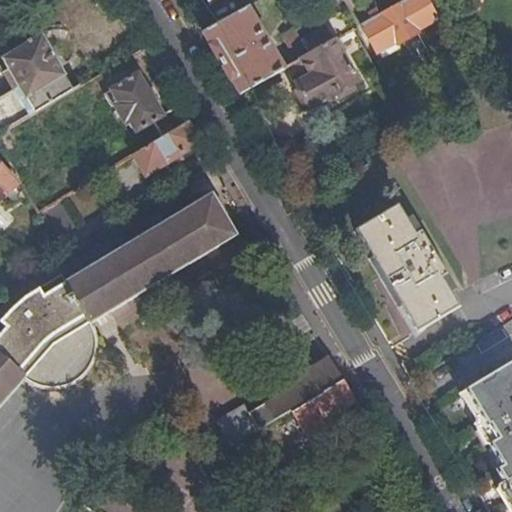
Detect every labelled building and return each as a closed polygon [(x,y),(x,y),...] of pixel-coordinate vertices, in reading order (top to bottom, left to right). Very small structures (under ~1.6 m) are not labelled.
[(423,0),(404,0),(378,15),(361,25),(376,52),(396,42),(398,45),(419,33),(417,29),(434,18),(423,0)] [(204,35),(240,94),(292,63),(308,54),(301,41),(296,34),(293,31),(284,36),(293,52),(292,57),(280,64),(268,46),(263,48),(257,38),(263,35),(248,10),(204,35)] [(417,29),(419,33),(429,54),(446,45),(438,17),(434,18),(417,29)] [(308,54),(292,63),(302,79),(293,86),(306,109),(356,80),(324,27),(301,41),(308,54)] [(0,134),(74,91),(41,37),(3,59),(10,72),(4,75),(12,90),(0,96),(0,134)] [(511,62),(507,63),(503,67),(502,77),(511,76),(511,62)] [(503,67),(452,64),(455,75),(502,77),(503,67)] [(187,125),(177,107),(163,115),(138,74),(111,90),(112,92),(105,95),(113,107),(114,106),(124,123),(128,120),(137,135),(155,125),(163,138),(187,125)] [(163,138),(135,155),(147,175),(199,143),(187,125),(163,138)] [(0,199),(17,184),(0,163),(0,199)] [(117,243),(73,269),(102,317),(234,236),(211,197),(122,250),(117,243)] [(443,279),(449,275),(421,230),(416,234),(400,205),(357,230),(419,332),(460,308),(443,279)] [(45,267),(0,237),(0,291),(10,298),(30,276),(45,267)] [(101,316),(72,269),(4,310),(0,314),(0,404),(1,403),(23,379),(31,385),(40,390),(46,392),(53,393),(62,392),(73,389),(80,384),(86,379),(93,369),(95,363),(97,355),(97,344),(96,337),(93,330),(89,323),(101,316)] [(311,330),(300,312),(292,317),(302,335),(311,330)] [(342,383),(329,361),(312,371),(310,368),(299,374),(301,377),(280,390),(277,385),(262,395),(269,405),(252,414),(246,405),(230,415),(245,441),(292,413),(342,383)] [(511,363),(467,391),(487,426),(483,429),(493,446),(489,448),(502,469),(497,472),(504,485),(511,499),(511,363)] [(130,392),(117,371),(104,408),(130,392)] [(355,402),(342,383),(292,413),(312,446),(330,435),(323,421),(355,402)] [(483,446),(489,448),(493,446),(483,429),(487,426),(467,391),(461,395),(475,420),(472,428),(483,446)] [(224,453),(245,441),(230,415),(217,422),(225,435),(207,445),(215,459),(224,453)] [(215,459),(202,466),(217,490),(238,478),(224,453),(215,459)] [(509,511),(511,511),(511,499),(504,485),(497,490),(509,511)]
